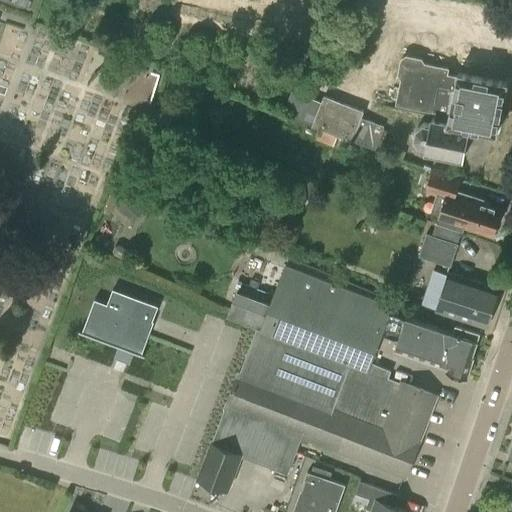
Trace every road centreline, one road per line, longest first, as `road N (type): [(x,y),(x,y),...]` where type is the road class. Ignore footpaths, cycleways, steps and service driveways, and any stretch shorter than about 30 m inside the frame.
road 1 (residential): [(0,455),(189,511)]
road 2 (tertiary): [(455,511),(511,347)]
